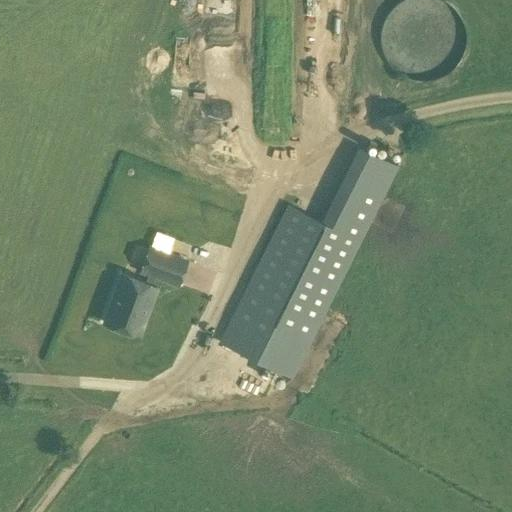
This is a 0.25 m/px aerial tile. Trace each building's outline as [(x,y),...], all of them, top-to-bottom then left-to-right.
[(387,30),(385,40),(387,51),(391,61),(398,69),(407,75),(417,78),(428,78),(438,75),(448,69),(455,61),(459,51),(461,40),(459,30),(455,20),(448,12),(438,6),(428,3),(417,3),(407,6),(398,12),(391,20),(387,30)] [(256,52),(255,79),(276,80),(276,52),(256,52)] [(176,145),(177,131),(149,129),(148,142),(176,145)] [(361,242),(397,167),(357,146),(320,220),(287,204),(219,340),(292,380),(360,241),(361,242)] [(121,267),(126,253),(95,242),(90,256),(121,267)] [(122,276),(117,289),(104,324),(139,338),(157,289),(158,286),(155,284),(157,279),(179,287),(189,259),(151,245),(140,274),(147,277),(145,284),(122,276)]
